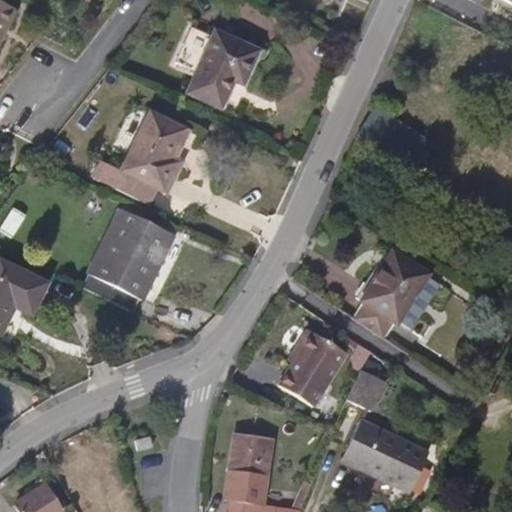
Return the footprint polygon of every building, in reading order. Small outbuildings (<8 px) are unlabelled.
[(94,0),(75,0),(91,14),(99,4),(94,0)] [(0,32),(12,11),(0,4),(0,32)] [(182,96),(215,112),(228,85),(237,89),(253,55),(210,33),(182,96)] [(374,107),(354,138),(405,172),(425,140),(374,107)] [(111,192),(142,208),(150,193),(158,196),(172,168),(164,164),(180,135),(144,116),(114,173),(118,176),(111,192)] [(76,290),(127,316),(135,301),(137,301),(168,237),(114,211),(76,290)] [(363,304),(352,321),(382,340),(393,324),(408,333),(440,284),(426,276),(427,274),(392,252),(375,277),(379,280),(363,304)] [(0,323),(8,307),(26,316),(41,286),(0,264),(0,323)] [(359,301),(363,304),(379,280),(375,277),(359,301)] [(306,332),(296,348),(299,351),(292,362),(277,384),(311,407),(328,381),(343,357),(306,332)] [(299,351),(296,348),(289,360),(292,362),(299,351)] [(357,372),(345,401),(370,413),(383,384),(357,372)] [(354,460),(351,467),(408,494),(427,453),(360,421),(344,456),(354,460)] [(229,511),(298,511),(261,506),(263,498),(270,441),(233,434),(226,494),(232,495),(229,511)] [(137,441),(140,452),(150,450),(147,438),(137,441)] [(341,462),(351,467),(354,460),(344,456),(341,462)] [(14,504),(18,511),(62,511),(44,484),(14,504)]
